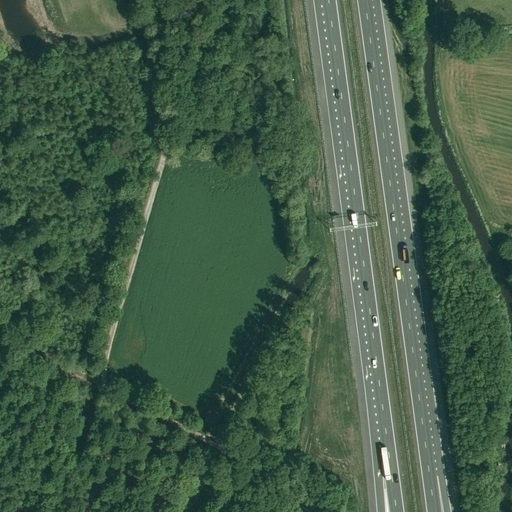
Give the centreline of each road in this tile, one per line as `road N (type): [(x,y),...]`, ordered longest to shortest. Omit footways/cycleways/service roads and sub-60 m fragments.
road 1 (motorway): [(429,476),(367,0)]
road 2 (motorway): [(327,0),(389,463)]
